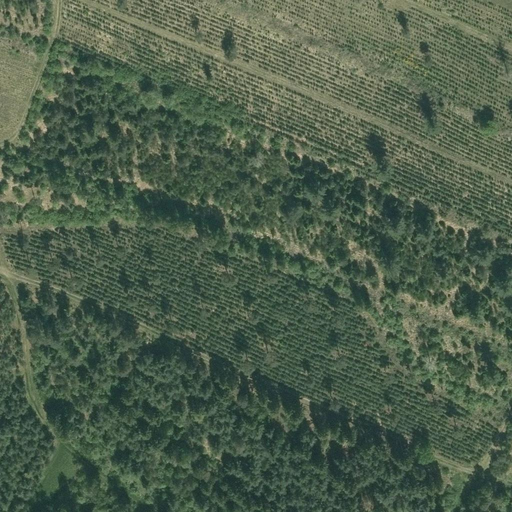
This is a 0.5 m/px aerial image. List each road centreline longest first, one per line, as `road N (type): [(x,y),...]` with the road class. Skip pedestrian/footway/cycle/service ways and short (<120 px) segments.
road 1 (track): [(0,269),(511,482)]
road 2 (track): [(11,275),(33,394),(50,429),(76,465),(135,511)]
road 3 (track): [(0,147),(30,103),(56,0)]
